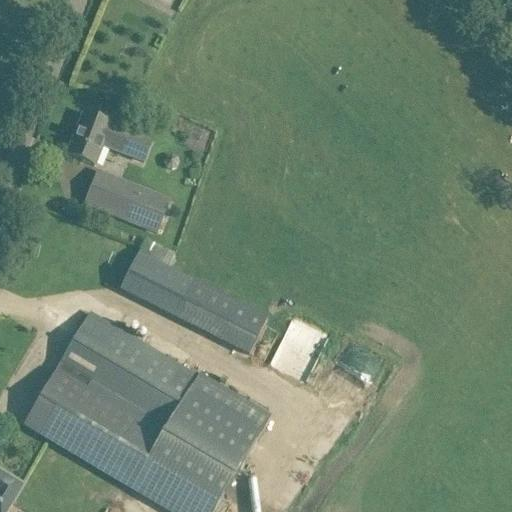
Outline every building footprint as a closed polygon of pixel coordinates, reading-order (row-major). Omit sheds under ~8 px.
[(111,126),(103,123),(84,116),(68,157),(95,168),(103,147),(145,163),(152,145),(110,129),(111,126)] [(177,159),(172,156),(165,158),(164,164),(165,169),(171,172),(177,170),(179,165),(177,159)] [(169,203),(115,182),(97,174),(84,206),(156,236),(169,203)] [(175,256),(146,241),(139,256),(121,291),(177,321),(249,357),(267,321),(196,286),(167,271),(175,256)] [(170,511),(216,511),(270,421),(90,315),(24,426),(170,511)] [(295,318),(271,366),(299,380),(323,332),(295,318)] [(7,511),(23,487),(0,472),(0,511),(7,511)]
